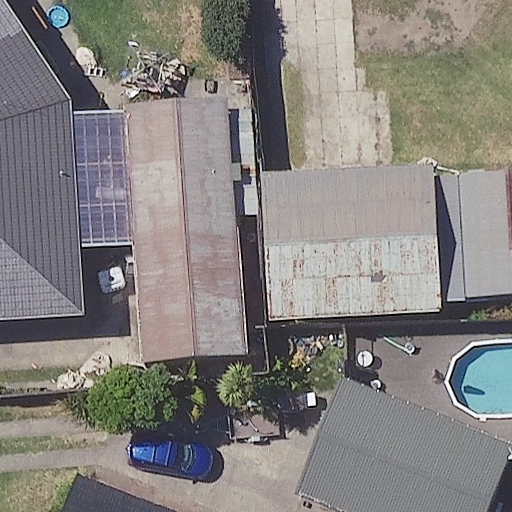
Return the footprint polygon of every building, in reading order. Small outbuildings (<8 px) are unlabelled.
[(0,0),(0,314),(85,313),(89,287),(92,261),(93,235),(93,209),(92,183),(90,157),(86,132),(81,106),(74,81),(67,56),(58,32),(48,8),(43,0),(0,0)] [(185,54),(183,0),(112,0),(115,56),(185,54)] [(104,95),(104,246),(136,246),(133,353),(233,355),(241,78),(140,75),(140,95),(104,95)] [(511,294),(511,158),(261,173),(269,310),(511,294)] [(484,511),(511,444),(511,443),(339,374),(288,501),(314,511),(484,511)] [(249,511),(83,448),(58,511),(249,511)]
